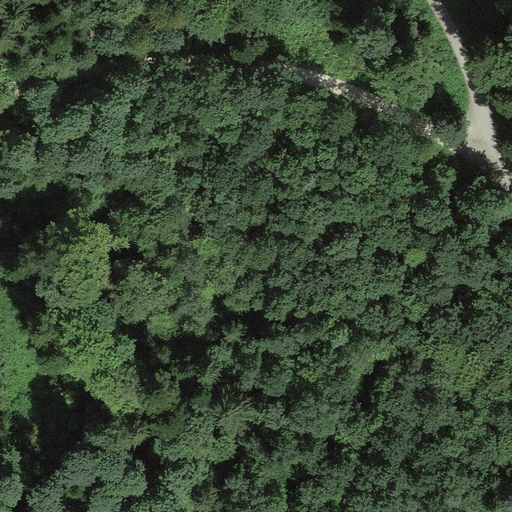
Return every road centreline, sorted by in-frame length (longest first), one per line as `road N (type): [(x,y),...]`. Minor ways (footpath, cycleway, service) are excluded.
road 1 (track): [(0,94),(128,60),(300,72),(430,134),(511,190)]
road 2 (track): [(438,0),(511,192)]
